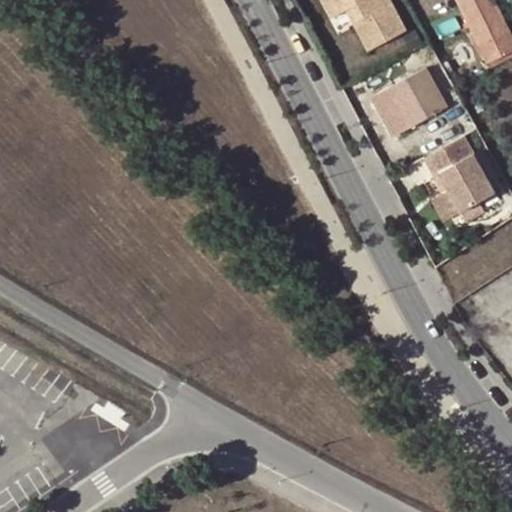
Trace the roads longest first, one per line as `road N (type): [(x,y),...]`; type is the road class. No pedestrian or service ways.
road 1 (tertiary): [(243,0),(417,330),(511,449)]
road 2 (residential): [(212,411),(0,286)]
road 3 (residential): [(390,511),(212,411)]
road 4 (residential): [(61,511),(212,411)]
